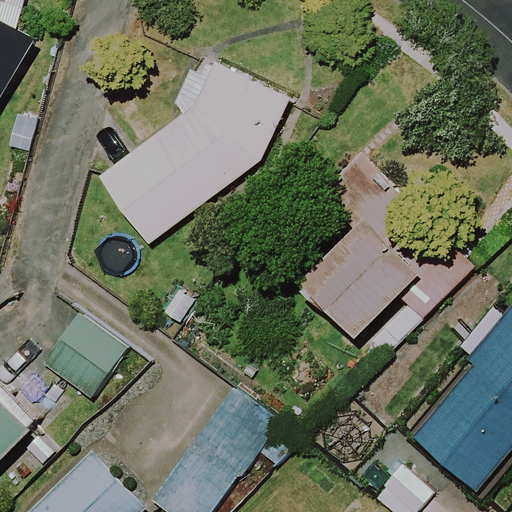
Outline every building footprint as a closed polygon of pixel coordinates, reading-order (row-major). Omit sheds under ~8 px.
[(0,0),(0,131),(1,131),(65,34),(6,0),(0,0)] [(228,53),(103,168),(164,234),(289,119),(228,53)] [(421,227),(366,173),(283,258),(366,339),(430,273),(402,246),(421,227)] [(477,364),(418,438),(489,495),(511,465),(511,306),(470,359),(477,364)] [(133,349),(88,313),(48,363),(93,399),(133,349)] [(0,365),(0,468),(51,420),(0,365)] [(219,511),(289,425),(241,386),(154,494),(176,511),(219,511)] [(154,511),(160,506),(94,445),(31,511),(154,511)] [(422,511),(440,492),(407,464),(383,493),(406,511),(422,511)]
